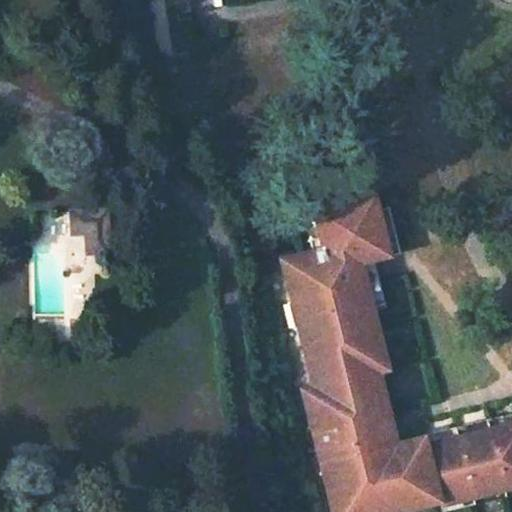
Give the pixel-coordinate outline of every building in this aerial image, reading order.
[(277,19),(229,24),(229,58),(293,54),(292,40),(288,40),(287,27),(278,27),(277,19)] [(378,195),(318,209),(327,249),(285,258),(314,386),(303,389),(313,432),(317,431),(321,445),(316,446),(331,511),(369,511),(375,511),(374,505),(422,495),(434,492),(437,503),(438,506),(470,499),(502,492),(511,489),(511,427),(504,429),(501,420),(486,424),(488,433),(472,436),(470,428),(454,431),(456,440),(440,443),(438,435),(394,445),(386,414),(374,417),(365,374),(372,372),(362,329),(376,326),(373,310),(367,287),(381,284),(375,259),(392,255),(382,212),(378,195)] [(393,210),(382,212),(392,255),(403,253),(393,210)] [(108,213),(95,214),(96,235),(88,235),(89,256),(110,254),(108,213)] [(95,214),(73,215),(74,236),(88,235),(96,235),(95,214)] [(381,284),(367,287),(373,310),(386,307),(381,284)] [(89,319),(73,319),(73,338),(89,337),(89,319)] [(376,326),(362,329),(372,372),(377,371),(386,369),(376,326)] [(372,372),(365,374),(374,417),(386,414),(377,371),(372,372)] [(511,417),(501,420),(504,429),(511,427),(511,417)] [(486,424),(470,428),(472,436),(488,433),(486,424)] [(454,431),(438,435),(440,443),(456,440),(454,431)] [(511,498),(511,489),(502,492),(470,499),(438,506),(438,511),(450,511),(472,507),(504,500),(511,498)] [(395,511),(437,503),(434,492),(422,495),(374,505),(375,511),(369,511),(395,511)]
